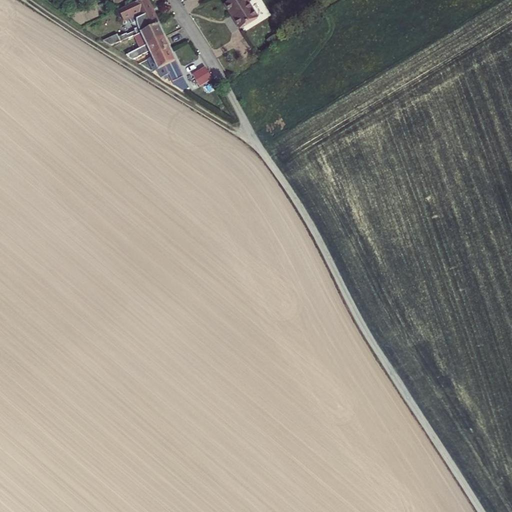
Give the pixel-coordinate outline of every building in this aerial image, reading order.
[(156,26),(144,0),(138,0),(116,10),(121,20),(127,18),(130,24),(133,26),(134,28),(132,29),(135,35),(136,35),(146,30),(156,26)] [(244,0),(229,0),(220,5),(235,31),(251,20),(243,4),(246,2),(244,0)] [(162,39),(156,26),(146,30),(136,35),(142,48),(162,39)] [(117,36),(105,42),(111,46),(120,42),(118,38),(117,36)] [(167,51),(162,39),(142,48),(148,59),(167,51)] [(183,86),(167,51),(148,59),(155,74),(177,89),(183,86)] [(190,75),(196,87),(211,80),(204,68),(190,75)]
